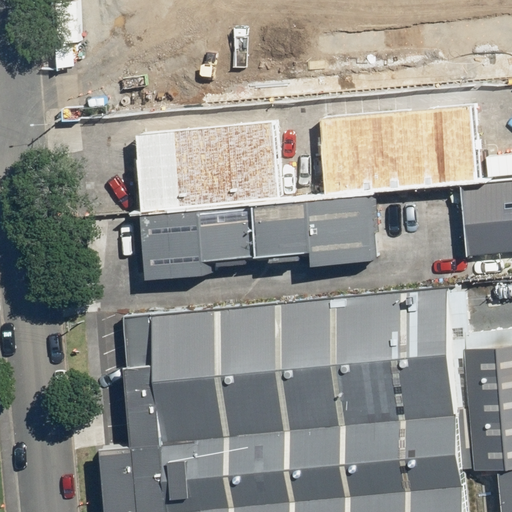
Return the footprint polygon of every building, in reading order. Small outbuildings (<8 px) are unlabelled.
[(115,0),(117,16),(276,0),(115,0)] [(474,102),(326,115),(333,190),(481,177),(474,102)] [(278,119),(144,131),(151,206),(285,194),(278,119)] [(511,179),(467,184),(474,253),(511,249),(511,179)] [(376,191),(148,212),(154,277),(215,271),(214,256),(321,246),(323,261),(382,255),(376,191)] [(473,511),(449,283),(128,314),(139,439),(111,443),(117,511),(473,511)] [(511,511),(511,340),(467,345),(479,465),(503,463),(507,511),(511,511)]
